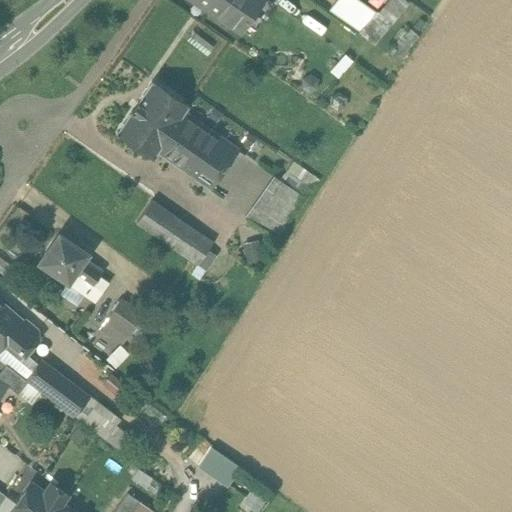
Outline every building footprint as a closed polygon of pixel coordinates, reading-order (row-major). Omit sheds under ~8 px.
[(260,0),(192,0),(239,32),(260,0)] [(368,7),(358,0),(337,0),(330,9),(355,26),(368,7)] [(375,12),(359,31),(373,42),(388,23),(375,12)] [(410,29),(389,54),(398,61),(419,36),(410,29)] [(345,55),(329,71),(337,79),(353,63),(345,55)] [(153,80),(117,133),(152,157),(157,151),(162,154),(177,132),(172,128),(183,112),(188,105),(153,80)] [(236,149),(183,112),(172,128),(177,132),(162,154),(209,188),(236,149)] [(281,178),(308,194),(319,175),(292,160),(281,178)] [(274,175),(248,211),(277,232),(303,195),(274,175)] [(212,242),(151,200),(136,222),(197,264),(212,242)] [(59,234),(39,262),(68,282),(84,259),(88,253),(59,234)] [(84,259),(68,282),(86,294),(102,271),(84,259)] [(143,315),(120,299),(106,318),(129,334),(143,315)] [(22,319),(0,300),(0,348),(5,343),(15,357),(21,350),(25,354),(39,338),(39,329),(26,319),(22,319)] [(129,334),(106,318),(99,329),(122,345),(129,334)] [(5,343),(0,348),(0,357),(26,379),(37,365),(25,354),(21,350),(15,357),(5,343)] [(88,395),(41,359),(37,365),(26,379),(73,415),(88,395)] [(28,381),(6,364),(0,371),(0,379),(18,394),(28,381)] [(88,395),(73,415),(105,439),(120,419),(88,395)] [(169,434),(155,453),(167,463),(182,444),(169,434)] [(210,444),(197,465),(226,484),(240,464),(210,444)] [(44,492),(29,482),(9,511),(51,511),(59,502),(60,503),(67,493),(51,482),(44,492)] [(257,509),(264,498),(250,488),(243,500),(257,509)] [(127,492),(113,511),(133,511),(140,501),(127,492)] [(73,511),(60,503),(59,502),(51,511),(73,511)]
